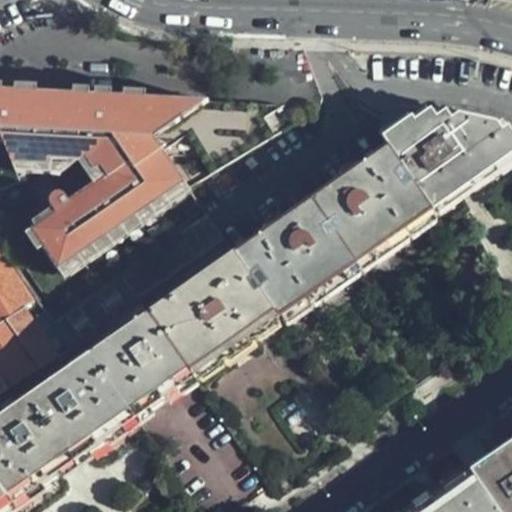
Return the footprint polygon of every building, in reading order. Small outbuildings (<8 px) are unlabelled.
[(31,91),(0,89),(0,225),(7,244),(23,233),(36,250),(40,247),(60,276),(274,136),(263,118),(282,106),(31,91)] [(420,115),(386,139),(389,146),(435,214),(472,188),(511,159),(511,139),(504,130),(476,121),(420,115)] [(378,253),(435,214),(389,146),(375,157),(376,159),(367,165),(366,163),(341,180),(353,196),(349,199),(339,185),(330,190),(329,188),(297,210),(298,211),(291,216),(302,231),(297,235),(285,219),(259,236),(260,238),(252,244),(250,242),(235,253),(281,321),(327,289),(378,253)] [(121,274),(137,298),(224,239),(206,213),(120,273),(121,274)] [(0,256),(8,251),(0,240),(0,256)] [(39,300),(8,251),(0,256),(0,324),(30,305),(39,300)] [(148,313),(196,382),(238,352),(281,321),(235,253),(148,313)] [(0,511),(8,511),(67,472),(156,410),(196,382),(148,313),(137,298),(121,274),(52,322),(66,347),(58,352),(0,388),(0,511)] [(0,388),(58,352),(30,305),(0,324),(0,388)] [(511,441),(505,447),(470,472),(476,482),(511,457),(511,441)] [(497,511),(511,511),(511,457),(476,482),(497,511)] [(497,511),(476,482),(470,472),(429,500),(411,511),(497,511)]
